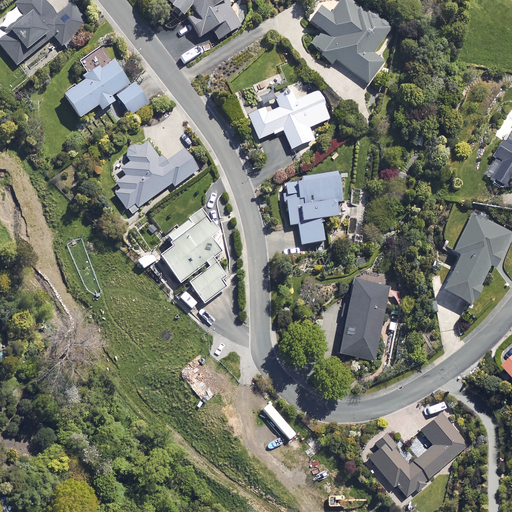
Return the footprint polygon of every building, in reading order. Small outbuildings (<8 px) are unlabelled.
[(3,20),(0,22),(0,47),(15,67),(52,37),(60,47),(88,25),(67,0),(18,0),(13,4),(14,6),(1,17),(3,20)] [(164,0),(177,17),(182,13),(199,38),(210,31),(217,41),(240,27),(226,5),(229,3),(227,0),(164,0)] [(389,31),(347,0),(339,0),(329,15),(318,6),(307,21),(321,32),(309,48),(330,64),(333,60),(367,85),(382,64),(371,55),(389,31)] [(129,85),(112,59),(99,68),(96,65),(81,75),(84,80),(62,95),(77,118),(97,105),(100,110),(113,102),(109,96),(113,93),(128,116),(148,103),(134,82),(129,85)] [(273,95),(277,107),(273,109),(271,104),(245,114),(256,140),(271,134),(272,135),(282,131),(289,150),(312,141),(308,129),(329,120),(318,92),(294,101),(289,89),(273,95)] [(371,122),(369,110),(359,111),(361,124),(371,122)] [(500,185),(504,178),(509,181),(511,176),(511,131),(506,143),(500,140),(491,156),(493,158),(483,175),(500,185)] [(173,187),(198,170),(183,149),(165,162),(160,156),(157,158),(145,140),(124,155),(129,161),(119,168),(124,175),(114,182),(119,189),(113,193),(128,214),(171,184),(173,187)] [(336,202),(342,201),(338,179),(348,177),(346,170),(282,183),(285,196),(282,196),(288,226),(295,224),(300,246),(322,241),(318,219),(338,215),(336,202)] [(178,284),(204,264),(206,267),(186,282),(202,304),(224,288),(218,280),(223,276),(211,259),(221,251),(210,236),(216,232),(199,208),(185,218),(186,220),(166,234),(169,239),(164,242),(168,246),(157,255),(178,284)] [(510,233),(469,212),(450,250),(458,254),(440,290),(469,304),(488,265),(492,267),(510,233)] [(155,261),(150,252),(136,260),(141,268),(155,261)] [(386,287),(350,280),(335,353),(371,361),(386,287)] [(511,356),(501,365),(511,377),(511,356)] [(431,446),(408,465),(394,447),(396,445),(386,432),(375,441),(377,443),(373,445),(376,448),(366,456),(390,487),(393,484),(404,497),(413,490),(415,493),(427,483),(425,480),(466,448),(439,413),(418,430),(431,446)]
